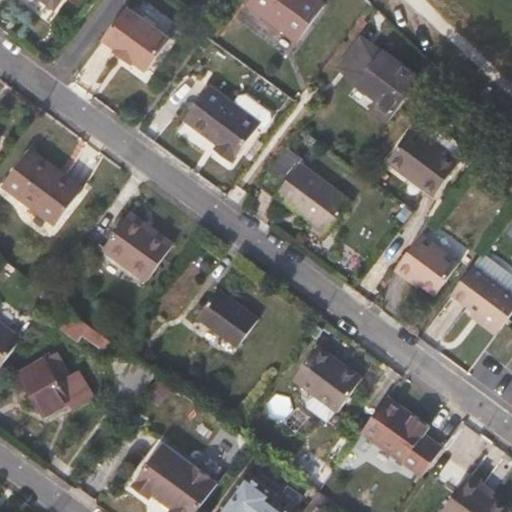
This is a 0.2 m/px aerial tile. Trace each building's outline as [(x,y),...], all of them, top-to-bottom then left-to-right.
[(60,0),(56,7),(45,0),(20,0),(52,22),(68,0),(60,0)] [(321,0),(250,0),(247,4),(299,41),(326,3),(321,0)] [(150,72),(173,40),(129,7),(105,40),(119,49),(117,52),(136,65),(138,64),(150,72)] [(358,87),(383,52),(363,37),(338,72),(358,87)] [(387,124),(421,80),(383,52),(358,87),(378,102),(371,112),(387,124)] [(211,84),(184,119),(218,144),(214,149),(232,162),(262,121),(211,84)] [(418,123),(388,162),(434,196),(462,160),(467,163),(477,148),(444,123),(436,123),(430,133),(418,123)] [(28,202),(54,165),(32,148),(3,183),(28,202)] [(353,200),(285,149),(259,184),(312,224),(309,229),(324,239),(353,200)] [(57,224),(84,188),(54,165),(28,202),(57,224)] [(150,233),(127,216),(102,251),(145,281),(172,243),(153,230),(150,233)] [(435,293),(457,264),(421,235),(395,269),(409,280),(412,276),(435,293)] [(501,331),(511,315),(511,274),(483,253),(452,295),(501,331)] [(237,347),(257,320),(217,290),(197,318),(237,347)] [(114,339),(76,311),(66,323),(105,352),(114,339)] [(0,367),(21,339),(0,323),(0,367)] [(135,355),(148,338),(131,326),(118,343),(135,355)] [(57,353),(20,372),(47,418),(70,406),(73,410),(94,398),(76,367),(68,371),(57,353)] [(314,353),(294,380),(313,394),(307,402),(307,408),(326,422),(335,410),(338,412),(362,379),(341,364),(337,369),(314,353)] [(140,392),(157,372),(137,354),(120,374),(140,392)] [(158,402),(169,387),(155,377),(144,392),(158,402)] [(445,448),(427,435),(432,426),(395,398),(384,401),(363,430),(426,475),(445,448)] [(199,511),(221,483),(166,443),(135,486),(153,499),(156,495),(175,509),(172,511),(199,511)] [(291,511),(274,499),(277,495),(247,473),(218,511),(291,511)] [(485,488),(469,477),(442,511),(509,511),(492,500),(490,502),(480,495),(485,488)] [(323,511),(331,500),(319,491),(311,502),(316,506),(323,511)] [(311,511),(316,506),(311,502),(303,511),(311,511)]
